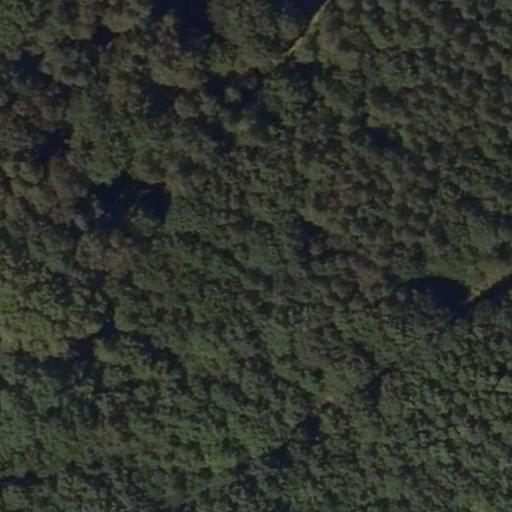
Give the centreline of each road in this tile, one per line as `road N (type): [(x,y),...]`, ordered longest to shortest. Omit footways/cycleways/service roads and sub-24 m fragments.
road 1 (track): [(0,495),(338,0)]
road 2 (track): [(191,511),(511,286)]
